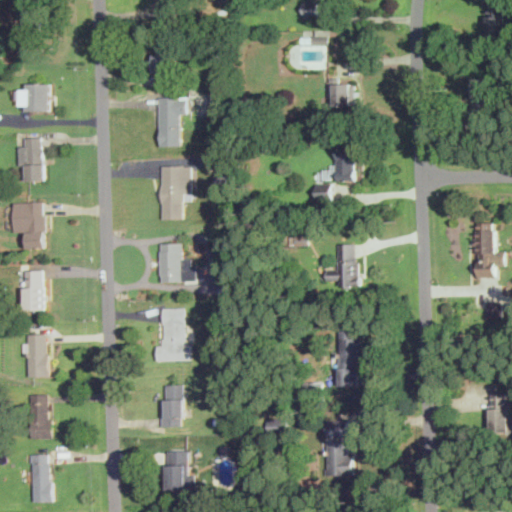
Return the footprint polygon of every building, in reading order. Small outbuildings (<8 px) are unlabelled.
[(320,0),(304,0),(304,16),(320,16),(320,0)] [(509,0),(488,0),(488,34),(509,34),(509,0)] [(24,31),(44,31),(44,1),(24,1),(24,31)] [(156,41),(156,79),(176,79),(176,41),(156,41)] [(497,77),(474,77),(474,118),(497,118),(497,77)] [(335,80),(335,105),(357,105),(357,80),(335,80)] [(52,82),(22,82),(22,108),(52,108),(52,82)] [(161,145),(183,145),(183,113),(189,113),(189,95),(161,95),(161,145)] [(48,178),(46,135),(26,136),(26,143),(21,144),(22,168),(26,168),(26,179),(48,178)] [(338,142),(338,179),(357,179),(357,159),(367,159),(366,142),(338,142)] [(191,165),(163,165),(164,218),(192,218),(191,165)] [(318,181),(318,198),(335,198),(335,181),(318,181)] [(29,246),(48,246),(48,200),(16,200),(16,231),(29,231),(29,246)] [(499,221),(478,221),(478,275),(499,275),(499,266),(508,266),(508,250),(499,250),(499,221)] [(162,281),(200,281),(200,259),(186,259),(186,242),(162,242),(162,281)] [(340,267),(329,267),(329,278),(340,277),(340,285),(359,285),(358,242),(339,242),(340,267)] [(46,308),(46,268),(27,268),(27,308),(46,308)] [(187,339),(187,307),(165,307),(165,338),(159,338),(159,358),(194,358),(194,339),(187,339)] [(342,329),(342,384),(365,384),(365,329),(342,329)] [(50,374),(50,332),(31,332),(31,374),(50,374)] [(164,382),(164,424),(186,424),(186,382),(164,382)] [(510,391),(493,391),(493,431),(511,431),(511,419),(510,419),(510,391)] [(33,393),(34,436),(54,436),(53,392),(33,393)] [(270,417),(270,429),(288,429),(288,417),(270,417)] [(349,418),(329,418),(329,471),(349,471),(349,418)] [(189,449),(168,449),(168,489),(197,489),(197,471),(189,471),(189,449)] [(54,452),(35,452),(35,500),(54,500),(54,452)]
